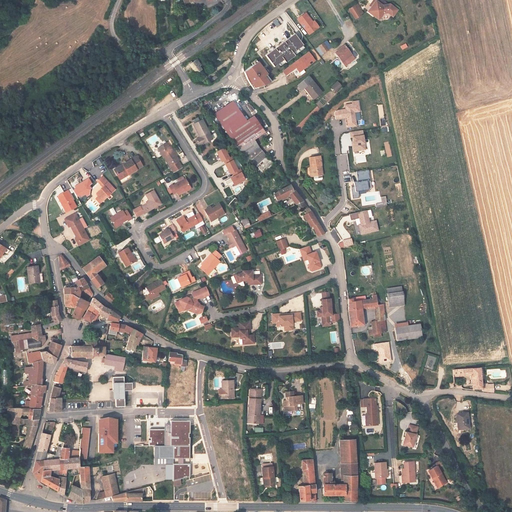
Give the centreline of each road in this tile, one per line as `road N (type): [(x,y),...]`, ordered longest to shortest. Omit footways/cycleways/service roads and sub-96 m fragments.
road 1 (residential): [(163,113),(204,184),(142,225),(138,238),(152,264),(190,251)]
road 2 (unclassified): [(231,77),(271,117),(283,169),(329,235),(339,274)]
road 3 (unclassified): [(204,358),(127,320),(51,244)]
road 4 (unclassified): [(41,416),(201,412)]
road 5 (unclassified): [(163,113),(78,166),(42,201)]
road 6 (secondary): [(373,507),(225,506)]
road 7 (unclassified): [(348,367),(272,372),(204,358)]
road 8 (secondary): [(225,506),(86,508)]
road 9 (unclassified): [(484,511),(417,400)]
